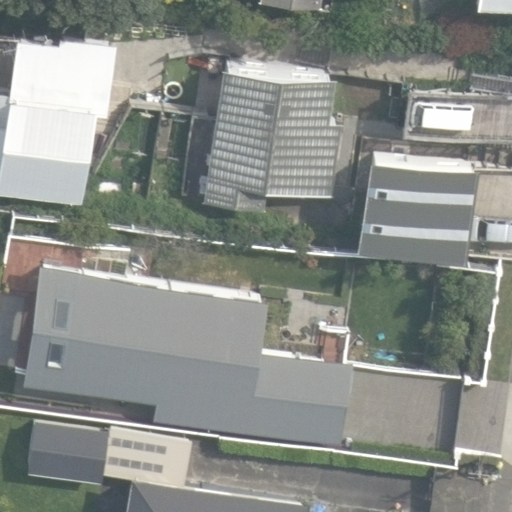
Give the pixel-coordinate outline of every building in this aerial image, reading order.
[(115,34),(60,26),(59,34),(15,28),(8,82),(0,81),(0,180),(80,192),(92,102),(105,104),(115,34)] [(203,192),(264,200),(267,179),(332,188),(341,114),(328,113),(334,67),(221,53),(203,192)] [(463,252),(475,156),(366,142),(354,238),(463,252)] [(160,405),(344,433),(355,359),(261,345),(270,292),(54,259),(37,372),(166,392),(160,405)] [(303,511),(307,490),(185,471),(192,426),(109,413),(108,421),(37,410),(29,462),(103,474),(104,467),(128,470),(121,511),(303,511)]
